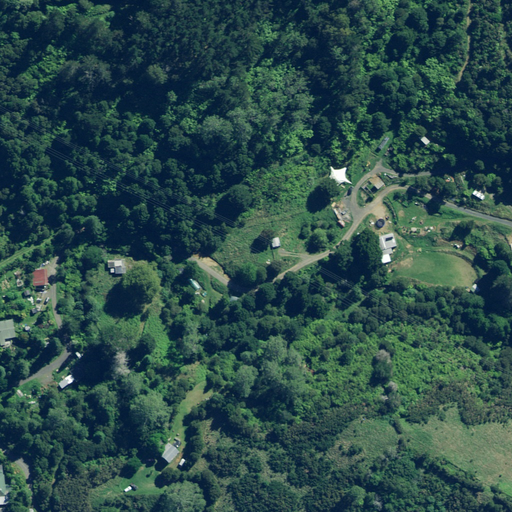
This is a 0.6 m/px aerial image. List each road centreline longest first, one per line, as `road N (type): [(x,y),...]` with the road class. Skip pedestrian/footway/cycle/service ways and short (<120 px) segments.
road 1 (track): [(511,161),(390,178),(342,196),(292,266),(248,288),(223,283),(103,212),(74,222),(48,276),(54,315),(72,347)]
road 2 (track): [(0,48),(74,12),(96,38),(211,91),(229,76),(233,46),(256,27),(351,26),(376,0)]
road 3 (track): [(484,0),(463,91),(511,129)]
